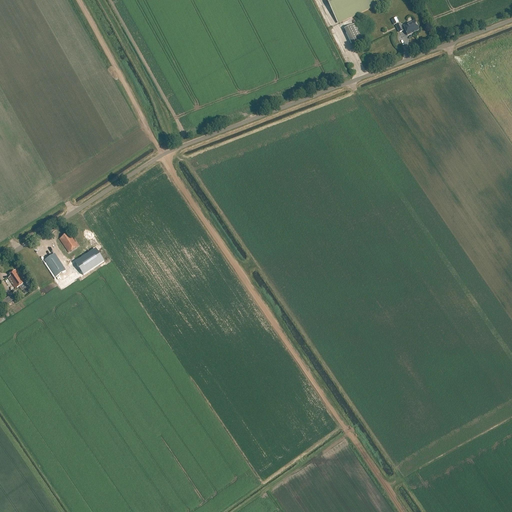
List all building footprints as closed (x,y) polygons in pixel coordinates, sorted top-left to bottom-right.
[(327,0),(339,24),(363,12),(388,0),(327,0)] [(419,30),(414,22),(403,27),(402,28),(400,25),(396,26),(399,33),(403,31),(405,30),(407,36),(419,30)] [(353,48),(364,42),(355,24),(344,29),(353,48)] [(75,242),(69,233),(59,239),(68,253),(79,246),(76,242),(75,242)] [(98,252),(77,265),(83,276),(104,262),(98,252)] [(55,278),(66,271),(55,254),(44,261),(55,278)] [(25,283),(16,270),(9,274),(10,277),(8,278),(12,284),(12,283),(13,284),(12,285),(15,290),(19,287),(21,290),(27,286),(25,283)]
